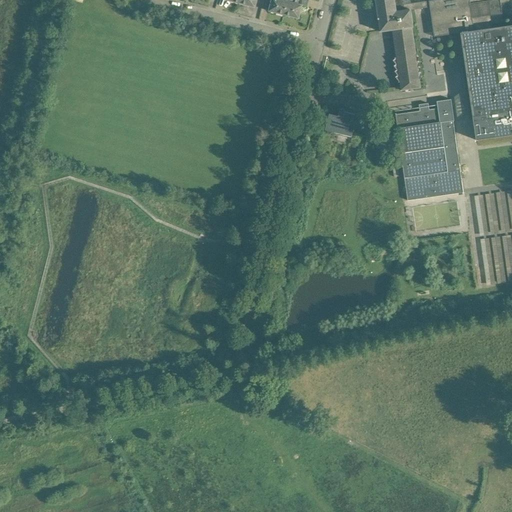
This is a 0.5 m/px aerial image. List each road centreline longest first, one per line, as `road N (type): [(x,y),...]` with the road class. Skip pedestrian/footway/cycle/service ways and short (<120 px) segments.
road 1 (residential): [(0,421),(209,379),(231,367),(317,43)]
road 2 (residential): [(317,43),(148,0)]
